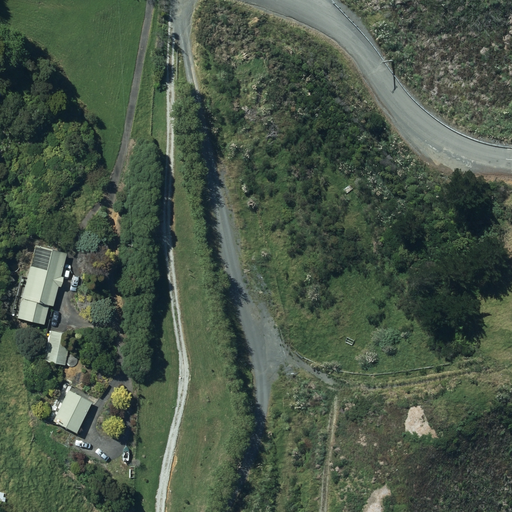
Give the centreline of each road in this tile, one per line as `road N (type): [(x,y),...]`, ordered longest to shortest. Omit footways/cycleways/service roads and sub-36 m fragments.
road 1 (track): [(231,511),(258,435),(181,24),(183,0)]
road 2 (unclassified): [(511,158),(463,149),(423,124),(391,95),(356,41),(286,0)]
